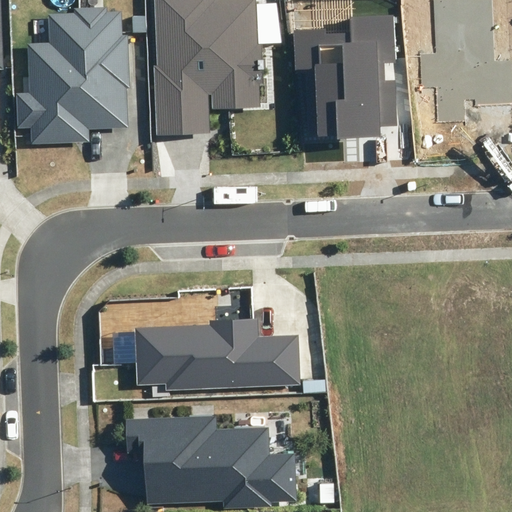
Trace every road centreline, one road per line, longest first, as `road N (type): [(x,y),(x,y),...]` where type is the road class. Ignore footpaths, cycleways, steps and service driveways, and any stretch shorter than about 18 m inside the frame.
road 1 (residential): [(42,511),(45,299),(60,264),(118,232),(310,216)]
road 2 (residential): [(511,208),(310,216)]
